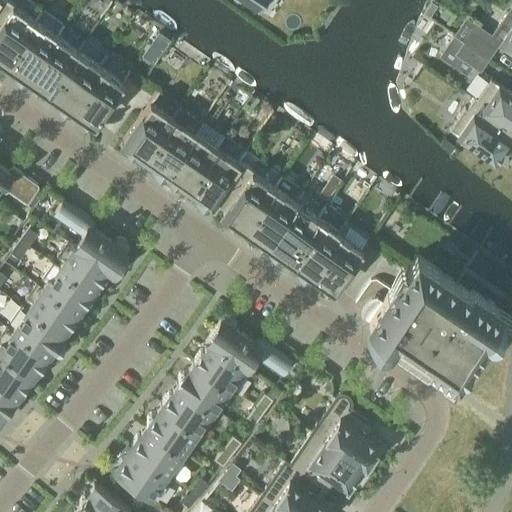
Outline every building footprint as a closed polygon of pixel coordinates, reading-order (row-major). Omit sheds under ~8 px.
[(0,0),(0,26),(20,41),(41,56),(63,71),(85,86),(108,102),(120,84),(123,80),(130,70),(30,0),(0,0)] [(251,0),(258,5),(258,4),(267,10),(273,0),(251,0)] [(511,14),(507,11),(487,40),(472,29),(464,41),(487,57),(499,40),(511,48),(511,14)] [(159,30),(142,55),(153,63),(170,38),(159,30)] [(480,68),(487,57),(464,41),(456,52),(480,68)] [(511,122),(511,93),(490,78),(477,97),(475,95),(474,96),(511,122)] [(135,120),(158,136),(180,151),(201,166),(223,181),(259,206),(281,221),(302,236),(324,251),(347,267),(362,245),(369,236),(201,119),(180,104),(157,89),(150,99),(147,103),(135,120)] [(507,139),(511,142),(511,122),(474,96),(466,107),(464,106),(449,128),(494,159),(507,139)] [(38,183),(14,166),(12,165),(10,166),(8,168),(0,161),(0,184),(27,202),(38,186),(38,185),(38,184),(38,183)] [(62,199),(53,212),(80,231),(83,233),(79,238),(75,244),(67,238),(66,239),(109,268),(113,262),(114,261),(117,264),(127,250),(128,244),(126,239),(122,236),(117,237),(112,240),(93,226),(93,221),(90,217),(63,198),(62,199)] [(19,239),(27,244),(35,232),(27,227),(19,239)] [(27,244),(19,239),(11,250),(19,256),(27,244)] [(52,260),(51,261),(94,290),(95,289),(109,268),(66,239),(56,254),(64,260),(61,265),(60,266),(52,260)] [(377,296),(374,297),(371,299),(365,308),(364,316),(422,357),(423,358),(425,358),(426,357),(427,358),(425,360),(438,372),(451,382),(459,371),(458,370),(461,365),(466,364),(469,359),(469,354),(500,309),(474,291),(473,290),(472,290),(470,291),(416,253),(397,281),(396,281),(395,281),(394,282),(382,299),(377,296)] [(36,281),(35,281),(77,311),(90,293),(91,293),(92,292),(93,291),(94,290),(51,261),(41,276),(49,281),(45,287),(36,281)] [(21,302),(20,303),(62,332),(75,314),(77,311),(35,281),(33,284),(25,296),(31,301),(27,307),(21,302)] [(6,324),(5,325),(47,354),(53,345),(55,345),(57,345),(58,344),(60,342),(61,342),(61,341),(62,340),(62,338),(62,337),(62,336),(61,335),(61,334),(62,332),(20,303),(15,311),(10,318),(16,322),(12,328),(6,324)] [(249,368),(258,356),(281,372),(291,358),(262,338),(258,337),(254,340),(234,326),(235,321),(234,316),(229,313),(224,313),(220,316),(205,338),(208,340),(243,364),(249,368)] [(0,353),(31,375),(36,367),(37,367),(38,367),(38,366),(39,366),(39,365),(47,354),(5,325),(0,331),(0,343),(1,344),(0,345),(0,353)] [(208,340),(203,348),(201,348),(200,349),(191,361),(228,387),(231,382),(235,385),(246,369),(242,366),(243,364),(208,340)] [(0,353),(0,385),(14,395),(17,390),(18,389),(19,389),(20,389),(21,388),(31,375),(0,353)] [(178,380),(176,383),(213,408),(228,387),(191,361),(186,368),(185,368),(183,369),(182,369),(181,371),(179,372),(178,374),(178,375),(178,376),(178,378),(178,380)] [(213,408),(176,383),(171,390),(170,390),(169,391),(168,392),(160,403),(196,429),(206,414),(208,415),(213,408)] [(0,385),(0,415),(5,408),(10,406),(13,402),(13,396),(14,395),(0,385)] [(254,403),(264,409),(273,397),(263,390),(254,403)] [(334,396),(311,429),(362,465),(367,458),(370,457),(373,453),(373,449),(378,442),(361,431),(369,420),(349,406),(350,401),(348,396),(344,393),(339,393),(334,396)] [(196,429),(160,403),(155,411),(153,411),(151,412),(149,413),(148,414),(147,416),(147,417),(146,418),(146,420),(146,421),(147,422),(145,425),(181,450),(196,429)] [(264,409),(254,403),(245,415),(255,422),(264,409)] [(181,450),(145,425),(139,433),(138,433),(137,433),(136,434),(129,445),(165,470),(171,475),(182,459),(177,456),(181,450)] [(311,429),(289,461),(288,462),(318,482),(317,483),(322,486),(330,476),(347,488),(362,465),(311,429)] [(222,445),(231,452),(241,440),(232,433),(222,445)] [(165,470),(129,445),(113,467),(156,496),(167,481),(161,476),(165,470)] [(231,452),(222,445),(213,457),(222,464),(231,452)] [(288,462),(289,461),(282,457),(259,491),(289,511),(322,511),(327,505),(310,493),(317,483),(318,482),(288,462)] [(232,461),(227,468),(235,474),(240,466),(232,461)] [(227,468),(218,479),(231,488),(239,476),(235,474),(227,468)] [(189,486),(197,494),(207,482),(198,475),(189,486)] [(78,503),(90,511),(126,511),(130,506),(94,481),(86,492),(85,492),(84,493),(82,493),(81,494),(80,495),(79,496),(79,498),(78,499),(78,500),(78,501),(78,503)] [(197,494),(189,486),(179,498),(188,505),(197,494)] [(289,511),(259,491),(244,511),(289,511)] [(90,511),(78,503),(78,504),(72,511),(90,511)]
